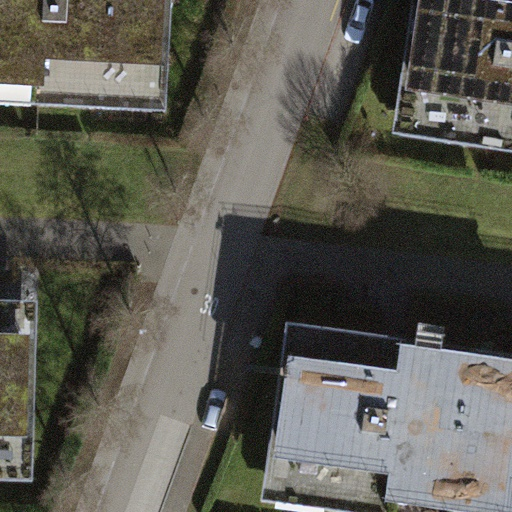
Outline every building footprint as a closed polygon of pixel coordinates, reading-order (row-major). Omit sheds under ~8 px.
[(0,0),(0,129),(153,136),(158,0),(0,0)] [(511,176),(511,1),(505,0),(409,0),(386,158),(511,176)] [(0,478),(33,479),(36,296),(0,295),(0,478)] [(447,511),(466,377),(285,353),(263,511),(447,511)] [(511,511),(511,383),(466,377),(447,511),(511,511)]
